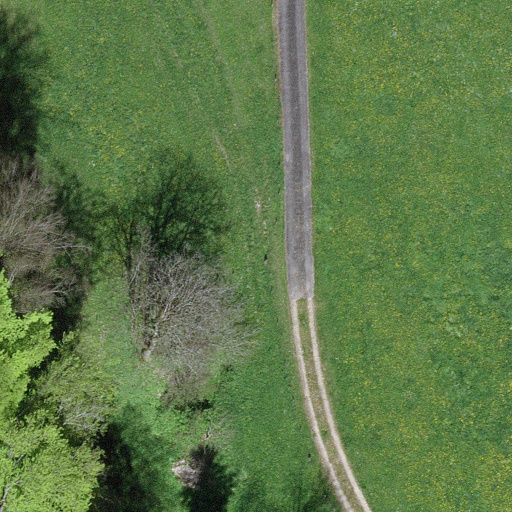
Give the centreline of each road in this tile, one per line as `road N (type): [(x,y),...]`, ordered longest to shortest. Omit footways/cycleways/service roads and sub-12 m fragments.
road 1 (residential): [(294,267),(284,0)]
road 2 (track): [(294,267),(300,337),(351,511)]
